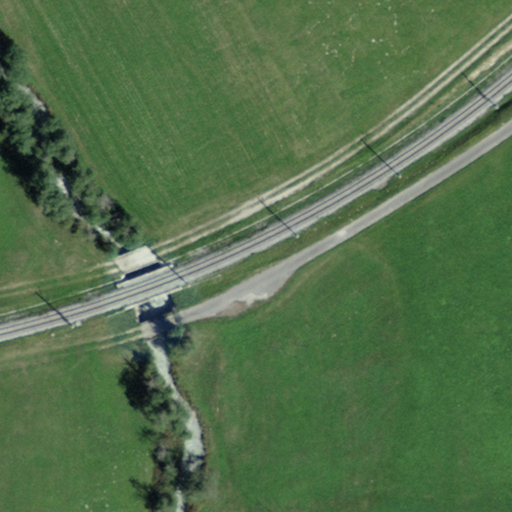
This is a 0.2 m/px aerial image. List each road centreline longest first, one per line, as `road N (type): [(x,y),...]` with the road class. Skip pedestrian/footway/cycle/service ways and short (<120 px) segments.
road 1 (track): [(511,125),(268,277),(124,339)]
road 2 (track): [(511,20),(373,132),(286,187),(153,250)]
road 3 (track): [(0,368),(124,339)]
